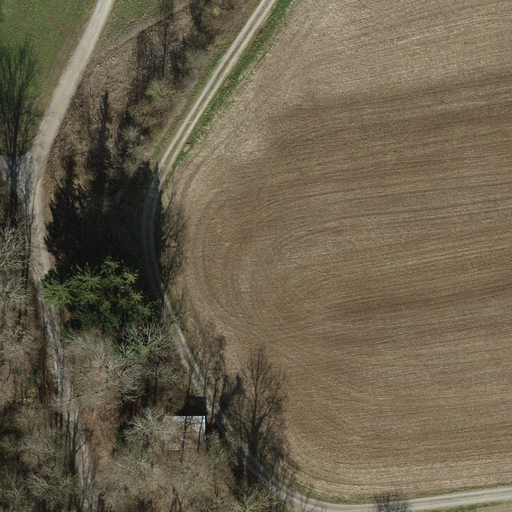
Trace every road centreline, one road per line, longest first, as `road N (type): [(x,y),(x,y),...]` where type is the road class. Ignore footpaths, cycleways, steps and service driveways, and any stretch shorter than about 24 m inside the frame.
road 1 (track): [(270,0),(178,142),(152,194),(146,232),(152,278),(181,349),(261,479)]
road 2 (track): [(106,0),(42,145),(32,198),(91,511)]
road 3 (track): [(366,511),(511,493)]
